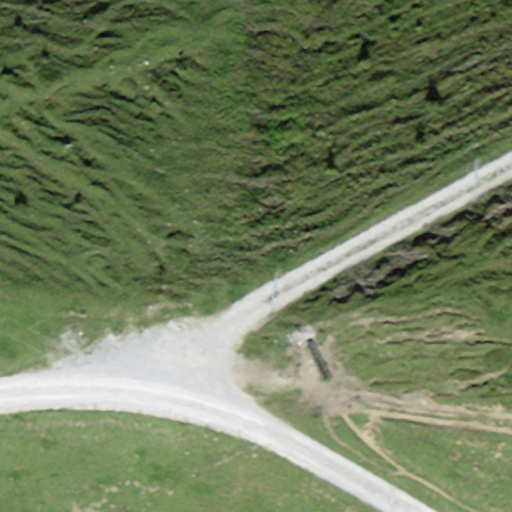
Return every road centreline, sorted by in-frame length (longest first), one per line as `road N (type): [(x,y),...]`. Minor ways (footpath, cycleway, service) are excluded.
road 1 (track): [(0,390),(131,384),(184,394),(264,423),(418,511)]
road 2 (track): [(511,151),(229,314),(191,359),(184,394)]
